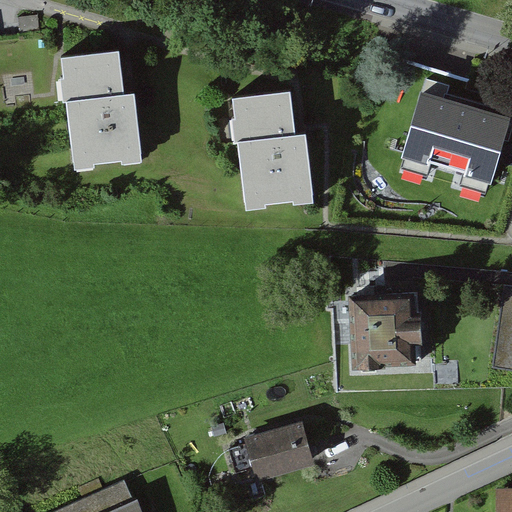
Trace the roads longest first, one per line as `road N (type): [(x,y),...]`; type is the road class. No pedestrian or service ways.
road 1 (residential): [(511,39),(373,0)]
road 2 (residential): [(511,460),(401,511)]
